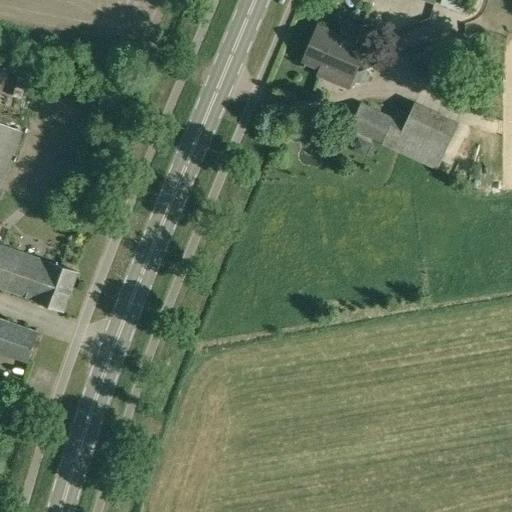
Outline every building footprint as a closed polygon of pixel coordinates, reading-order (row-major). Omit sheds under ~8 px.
[(419,24),(377,41),(384,57),(425,41),(419,24)] [(357,73),(345,67),(334,63),(338,54),(332,52),(332,51),(328,49),(334,35),(318,28),(303,61),(324,70),(321,76),(351,88),(357,73)] [(355,44),(334,35),(328,49),(332,51),(332,52),(338,54),(334,63),(345,67),(357,73),(367,49),(355,44)] [(410,113),(398,108),(393,117),(362,103),(356,113),(349,129),(383,143),(382,145),(437,170),(459,121),(415,102),(410,113)] [(0,186),(22,131),(0,122),(0,186)] [(64,311),(78,272),(50,261),(50,262),(2,245),(0,250),(0,287),(27,297),(35,301),(64,311)] [(0,352),(28,363),(39,333),(0,318),(0,352)]
